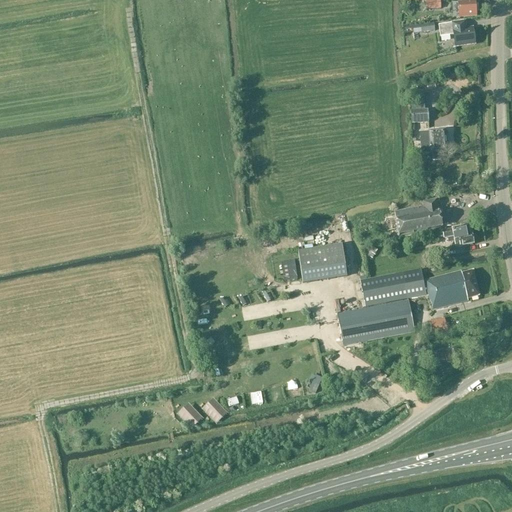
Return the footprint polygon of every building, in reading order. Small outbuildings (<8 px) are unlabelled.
[(426,11),(441,10),(440,1),(425,2),(426,11)] [(476,16),(478,14),(477,11),(476,9),(475,2),(452,4),(453,18),(476,16)] [(455,49),(475,46),(473,28),(467,29),(466,22),(438,26),(440,38),(453,36),(455,49)] [(412,35),(435,32),(434,24),(411,27),(412,35)] [(412,113),(413,124),(431,123),(429,111),(412,113)] [(440,154),(446,153),(444,132),(428,133),(420,134),(421,152),(430,152),(430,155),(432,154),(432,161),(441,161),(440,154)] [(426,195),(424,186),(417,187),(418,196),(426,195)] [(437,208),(436,201),(423,203),(424,208),(406,210),(406,213),(403,214),(402,211),(394,212),(395,220),(398,235),(441,228),(439,213),(438,208),(437,208)] [(473,245),(471,235),(470,236),(468,227),(442,232),(443,239),(453,237),(455,248),(473,245)] [(346,278),(342,246),(297,253),(302,284),(346,278)] [(420,270),(419,270),(359,282),(365,307),(425,295),(420,270)] [(431,301),(433,310),(467,302),(467,300),(478,297),(472,271),(461,274),(461,272),(424,281),(429,302),(431,301)] [(413,333),(407,302),(337,315),(343,347),(413,333)] [(447,332),(444,319),(429,322),(433,336),(447,332)] [(234,366),(235,372),(245,370),(243,364),(234,366)]
